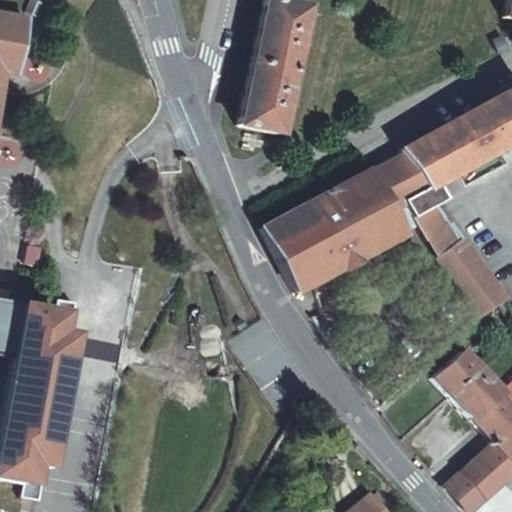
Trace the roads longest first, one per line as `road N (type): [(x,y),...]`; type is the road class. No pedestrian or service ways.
road 1 (residential): [(230,202),(245,250),(293,337),(439,511)]
road 2 (residential): [(230,202),(511,60)]
